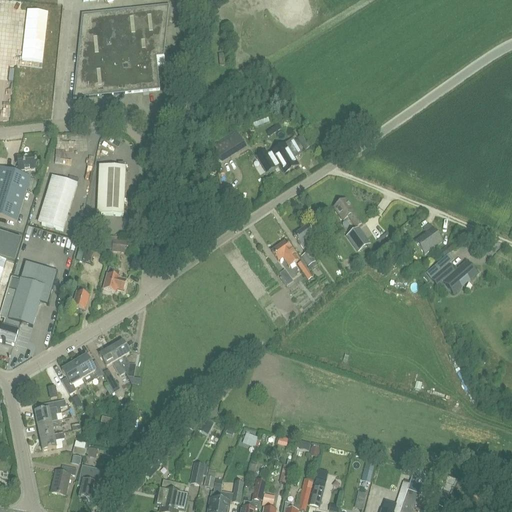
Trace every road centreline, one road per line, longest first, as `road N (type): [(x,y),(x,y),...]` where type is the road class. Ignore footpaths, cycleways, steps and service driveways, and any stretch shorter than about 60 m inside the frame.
road 1 (unclassified): [(152,292),(511,43)]
road 2 (unclassified): [(152,292),(147,144),(109,122),(0,131)]
road 3 (track): [(511,245),(328,168)]
road 4 (unclassified): [(6,382),(152,292)]
road 5 (unclassified): [(29,511),(6,382)]
